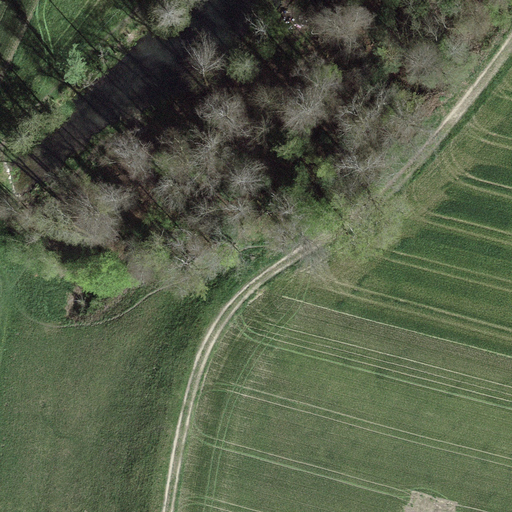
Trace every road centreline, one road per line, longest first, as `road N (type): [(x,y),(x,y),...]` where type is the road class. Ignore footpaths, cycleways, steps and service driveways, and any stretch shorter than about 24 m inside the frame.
road 1 (track): [(511,33),(438,131),(244,296),(190,355),(162,511)]
road 2 (track): [(0,138),(142,0)]
